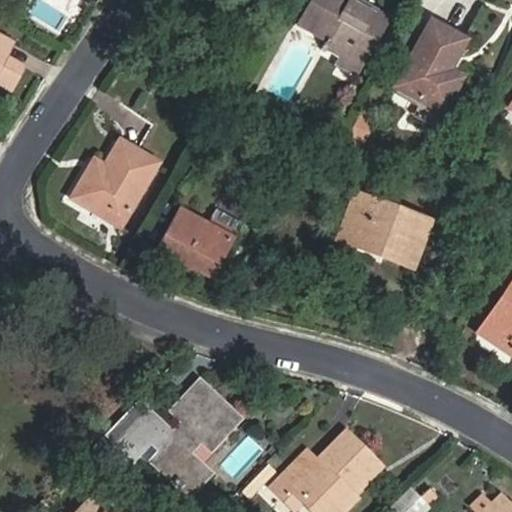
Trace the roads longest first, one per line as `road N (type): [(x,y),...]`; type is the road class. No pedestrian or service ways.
road 1 (residential): [(4,201),(55,254),(181,318),(456,398),(511,436)]
road 2 (residential): [(4,201),(127,0)]
